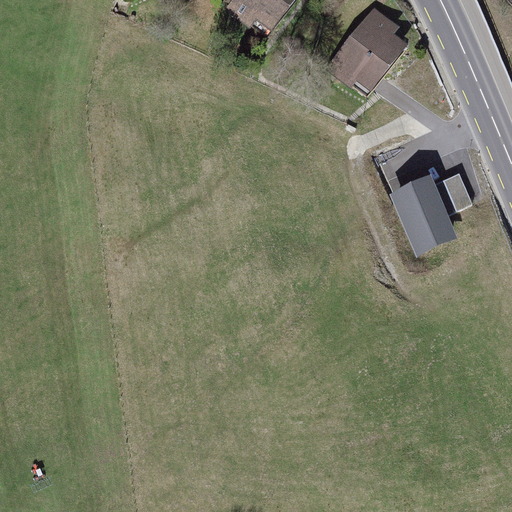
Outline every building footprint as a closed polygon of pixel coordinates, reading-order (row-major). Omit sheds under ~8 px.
[(235,10),(233,13),(249,25),(256,17),(269,27),(289,0),(229,0),(227,3),(235,10)] [(376,19),(340,63),(369,87),(399,50),(386,39),(392,31),(376,19)] [(444,184),(457,214),(472,207),(459,177),(444,184)] [(428,191),(441,220),(457,214),(444,184),(428,191)] [(427,189),(398,202),(420,252),(449,239),(441,220),(428,191),(427,189)]
